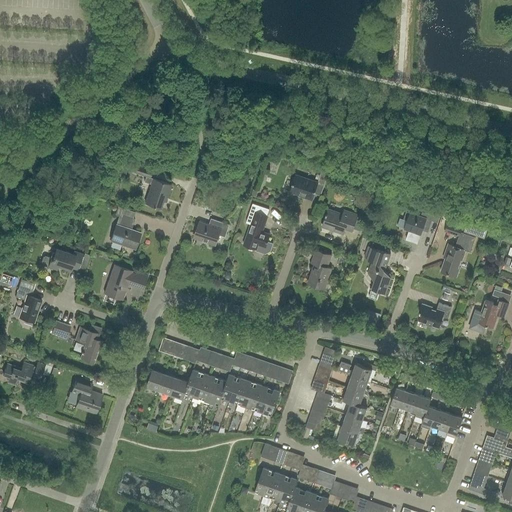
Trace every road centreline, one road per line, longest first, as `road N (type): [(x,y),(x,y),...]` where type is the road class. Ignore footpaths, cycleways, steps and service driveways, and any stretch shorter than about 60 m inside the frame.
road 1 (residential): [(306,358),(277,441),(332,462),(367,488),(432,508),(449,501),(490,382)]
road 2 (unclassified): [(511,133),(201,62),(166,43)]
road 3 (unclassified): [(166,43),(0,192)]
road 4 (residential): [(306,358),(172,328)]
